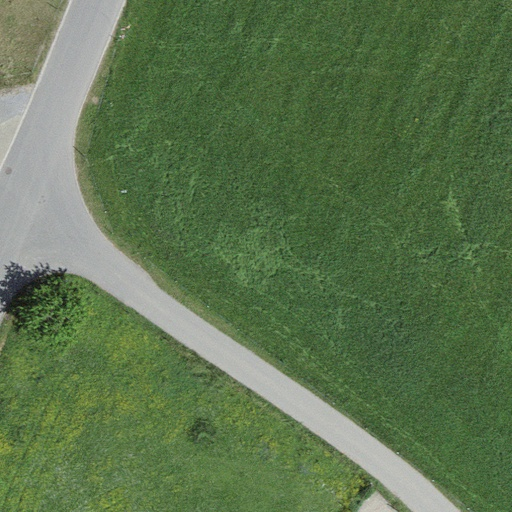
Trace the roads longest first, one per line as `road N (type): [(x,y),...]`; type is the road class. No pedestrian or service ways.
road 1 (residential): [(13,239),(155,305),(428,511)]
road 2 (residential): [(109,0),(13,239)]
